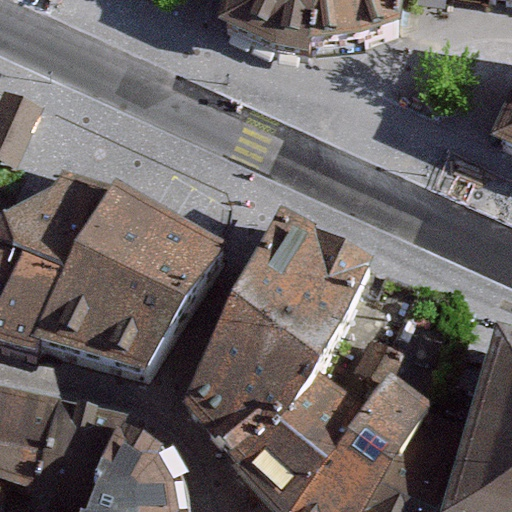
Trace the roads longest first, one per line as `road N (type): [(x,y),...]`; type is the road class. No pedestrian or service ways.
road 1 (residential): [(0,386),(157,421),(200,463),(217,511)]
road 2 (residential): [(511,50),(464,54),(421,72),(379,106),(342,185)]
road 3 (tertiary): [(0,31),(183,111)]
road 4 (tertiary): [(342,185),(511,257)]
road 5 (tertiary): [(183,111),(342,185)]
